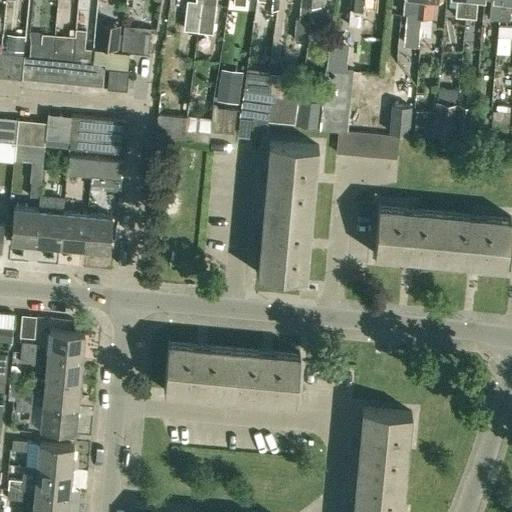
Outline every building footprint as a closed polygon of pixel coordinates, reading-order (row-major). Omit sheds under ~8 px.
[(0,0),(0,32),(10,33),(11,1),(0,0)] [(196,0),(196,1),(191,0),(187,0),(184,29),(198,31),(201,2),(201,0),(196,0)] [(201,0),(201,2),(198,31),(212,32),(215,11),(216,11),(216,0),(201,0)] [(277,9),(278,0),(263,0),(263,7),(277,9)] [(307,40),(309,6),(309,0),(300,0),(298,19),(295,18),(293,39),(307,40)] [(350,0),(348,24),(360,25),(361,0),(350,0)] [(421,0),(405,0),(404,12),(408,12),(405,43),(418,44),(418,36),(421,0)] [(421,0),(418,36),(430,37),(433,0),(421,0)] [(457,0),(456,16),(465,17),(466,0),(457,0)] [(476,0),(466,0),(465,17),(475,18),(476,0)] [(490,0),(489,19),(498,20),(500,0),(490,0)] [(511,0),(500,0),(498,20),(510,21),(511,1),(511,0)] [(74,36),(73,48),(72,61),(76,61),(90,63),(93,63),(94,50),(84,49),(86,29),(84,29),(85,20),(75,20),(75,28),(74,36)] [(96,47),(118,49),(120,24),(99,21),(96,47)] [(135,53),(147,54),(150,28),(139,27),(137,26),(133,53),(135,53)] [(7,37),(6,50),(23,51),(24,38),(7,37)] [(322,101),(319,127),(344,129),(349,70),(342,69),(344,46),(329,44),(326,67),(325,67),(322,101)] [(0,77),(9,79),(12,54),(0,53),(0,77)] [(9,79),(21,80),(23,55),(12,54),(9,79)] [(21,80),(34,81),(36,57),(23,55),(21,80)] [(50,59),(36,57),(34,81),(48,82),(50,59)] [(63,60),(50,59),(48,82),(61,84),(63,60)] [(63,60),(61,84),(74,85),(76,61),(72,61),(63,60)] [(90,63),(76,61),(74,85),(88,86),(90,63)] [(105,64),(93,63),(90,63),(88,86),(103,88),(105,67),(105,64)] [(109,69),(107,88),(127,90),(128,71),(127,71),(109,69)] [(269,72),(269,95),(265,121),(295,124),(298,98),(302,76),(269,72)] [(236,102),(239,82),(220,79),(217,99),(236,102)] [(239,118),(265,121),(269,95),(243,92),(239,118)] [(322,101),(298,98),(295,124),(319,127),(322,101)] [(454,137),(457,103),(436,101),(433,135),(454,137)] [(411,105),(392,103),(389,132),(408,134),(411,105)] [(457,103),(454,137),(471,138),(474,104),(457,103)] [(212,107),(210,131),(233,133),(236,110),(212,107)] [(434,111),(416,109),(413,135),(432,137),(434,111)] [(509,112),(493,110),(489,143),(505,145),(509,112)] [(47,113),(46,122),(45,138),(70,141),(72,115),(47,113)] [(159,114),(156,138),(185,140),(186,128),(187,117),(159,114)] [(72,115),(70,141),(69,148),(123,153),(126,120),(72,115)] [(3,142),(16,143),(18,120),(6,119),(3,142)] [(32,121),(18,120),(16,143),(30,145),(32,121)] [(46,122),(32,121),(30,145),(44,146),(45,138),(46,122)] [(490,127),(473,125),(471,142),(488,144),(490,127)] [(185,140),(208,143),(210,131),(186,128),(185,140)] [(348,154),(351,132),(339,131),(337,153),(348,154)] [(363,133),(351,132),(348,154),(360,155),(363,133)] [(374,134),(363,133),(360,155),(372,156),(374,134)] [(388,135),(374,134),(372,156),(385,157),(388,135)] [(385,157),(397,158),(399,136),(388,135),(385,157)] [(266,172),(263,206),(313,211),(319,145),(269,140),(266,166),(266,172)] [(68,153),(67,165),(86,167),(87,155),(68,153)] [(122,158),(98,156),(97,168),(121,170),(122,158)] [(40,197),(41,182),(31,182),(30,196),(40,197)] [(35,244),(60,246),(63,211),(64,199),(40,197),(39,209),(35,244)] [(407,258),(440,261),(445,210),(379,204),(374,255),(407,258)] [(307,277),(313,211),(263,206),(260,238),(256,272),(307,277)] [(35,244),(39,209),(13,207),(10,241),(35,244)] [(445,210),(440,261),(473,263),(506,266),(511,216),(445,210)] [(87,213),(63,211),(60,246),(84,248),(87,213)] [(112,215),(87,213),(84,248),(109,250),(112,215)] [(0,325),(0,341),(12,343),(13,325),(6,324),(5,326),(0,325)] [(50,329),(48,353),(82,356),(85,332),(50,329)] [(234,346),(206,344),(168,340),(163,390),(195,393),(229,396),(234,346)] [(36,342),(21,341),(20,351),(36,352),(36,342)] [(300,352),(234,346),(229,396),(262,399),(295,402),(300,352)] [(35,362),(36,352),(20,351),(20,361),(35,362)] [(0,352),(0,372),(6,373),(8,353),(0,352)] [(80,381),(82,356),(48,353),(45,378),(80,381)] [(11,365),(10,375),(19,375),(19,370),(15,365),(11,365)] [(78,407),(80,381),(45,378),(45,380),(41,380),(40,390),(17,388),(16,401),(30,403),(43,404),(78,407)] [(16,401),(15,410),(29,411),(30,403),(16,401)] [(78,407),(43,404),(41,428),(75,431),(78,407)] [(358,439),(355,473),(406,478),(408,449),(411,412),(361,407),(358,439)] [(27,439),(12,438),(12,450),(26,450),(27,439)] [(39,442),(37,466),(72,469),(74,445),(39,442)] [(69,494),(72,469),(37,466),(35,491),(69,494)] [(402,511),(406,478),(355,473),(353,505),(352,511),(402,511)] [(24,480),(8,478),(7,488),(23,490),(24,480)] [(22,500),(23,490),(7,488),(6,498),(22,500)] [(35,491),(32,511),(67,511),(69,494),(35,491)]
